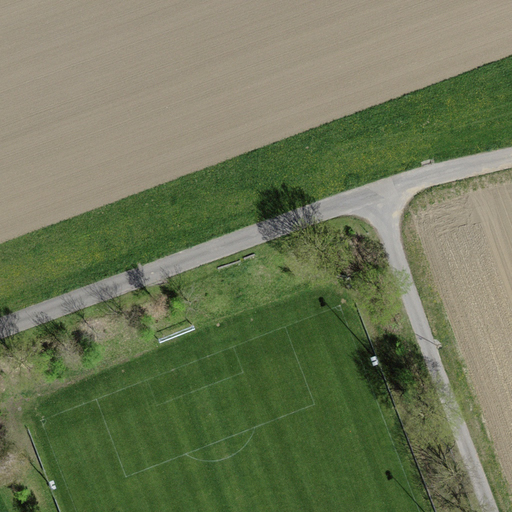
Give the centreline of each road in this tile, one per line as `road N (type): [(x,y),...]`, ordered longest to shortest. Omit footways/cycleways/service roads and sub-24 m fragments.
road 1 (residential): [(0,328),(373,193),(511,156)]
road 2 (track): [(373,193),(488,511)]
